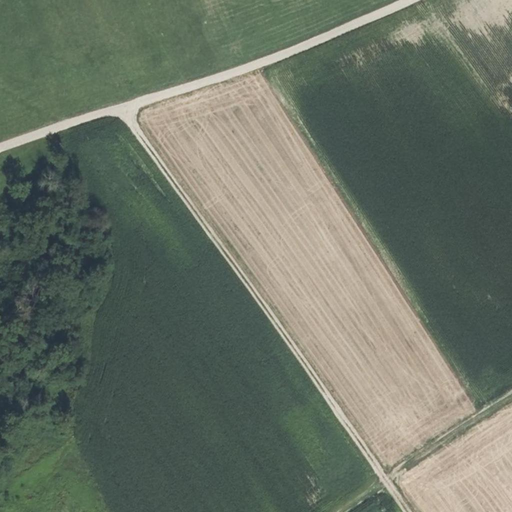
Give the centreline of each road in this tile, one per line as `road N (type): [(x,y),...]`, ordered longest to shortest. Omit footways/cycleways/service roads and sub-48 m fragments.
road 1 (track): [(409,511),(123,105)]
road 2 (track): [(0,147),(310,44),(413,0)]
road 3 (track): [(511,397),(384,478)]
